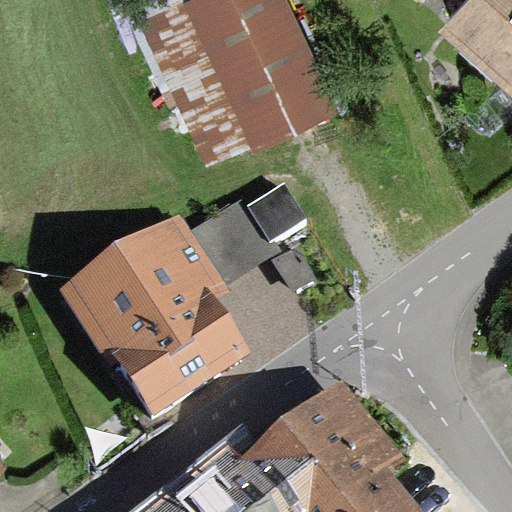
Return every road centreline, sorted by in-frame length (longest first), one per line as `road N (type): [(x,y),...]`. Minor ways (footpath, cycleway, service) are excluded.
road 1 (residential): [(93,511),(367,319)]
road 2 (residential): [(367,319),(511,501)]
road 3 (residential): [(367,319),(511,217)]
